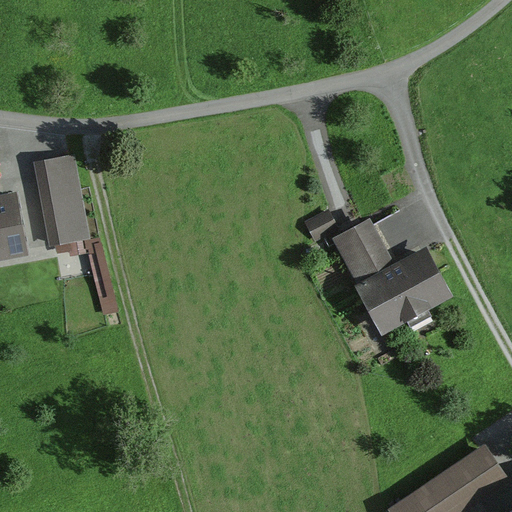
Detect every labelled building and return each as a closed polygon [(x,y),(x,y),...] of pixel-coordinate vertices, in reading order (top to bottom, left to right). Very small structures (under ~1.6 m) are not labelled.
[(72,154),(41,160),(56,239),(86,233),(72,154)] [(0,247),(23,244),(15,196),(0,198),(0,247)] [(310,219),(320,236),(341,224),(331,207),(310,219)] [(368,218),(337,234),(384,324),(449,291),(426,247),(392,264),(368,218)] [(393,505),(398,511),(455,511),(507,478),(484,444),(393,505)]
